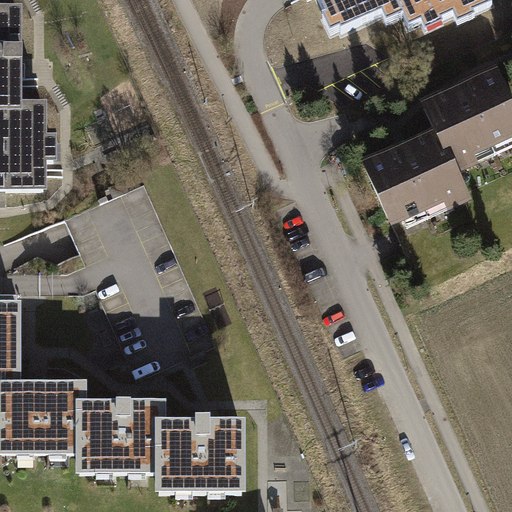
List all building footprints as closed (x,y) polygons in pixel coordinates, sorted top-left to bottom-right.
[(306,0),(309,7),(321,1),(329,20),(324,22),(333,41),(383,17),(389,28),(406,20),(396,0),(306,0)] [(474,20),(494,10),(489,0),(396,0),(406,20),(413,35),(422,31),(427,42),(447,32),(445,27),(453,23),(458,32),(476,24),(474,20)] [(0,120),(24,121),(24,109),(24,74),(36,74),(36,46),(24,46),(24,18),(0,18),(0,120)] [(475,173),(511,155),(511,109),(500,84),(424,119),(435,142),(458,192),(479,182),(475,173)] [(0,197),(47,197),(47,170),(58,170),(58,142),(47,142),(47,109),(24,109),(24,121),(0,120),(0,197)] [(447,225),(469,214),(458,192),(435,142),(360,177),(389,241),(443,216),(447,225)] [(22,318),(0,318),(0,394),(22,394),(22,318)] [(22,394),(0,394),(0,467),(77,468),(78,415),(88,415),(88,395),(22,394)] [(88,415),(78,415),(77,468),(77,482),(158,483),(158,434),(169,434),(169,416),(88,415)] [(169,434),(158,434),(158,483),(157,506),(249,507),(249,434),(169,434)]
